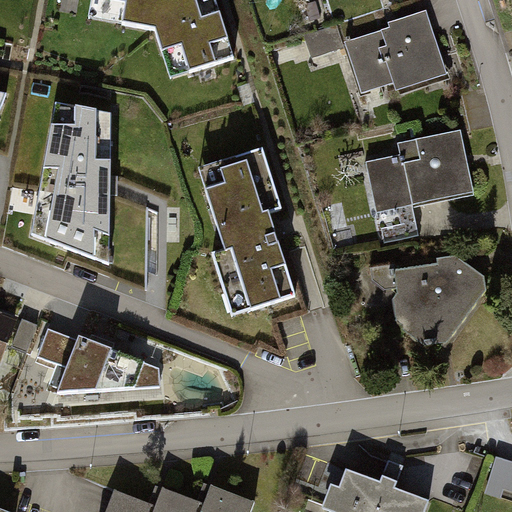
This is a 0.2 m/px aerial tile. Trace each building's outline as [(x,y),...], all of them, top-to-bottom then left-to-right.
[(202,0),(90,0),(86,19),(155,32),(168,77),(230,60),(213,1),(204,3),(202,0)] [(451,82),(429,16),(354,42),(372,94),(415,79),(420,93),(451,82)] [(340,23),(307,36),(315,57),(348,44),(340,23)] [(0,124),(12,93),(0,90),(0,124)] [(117,112),(48,99),(22,240),(112,274),(117,112)] [(407,144),(409,155),(378,162),(388,210),(469,193),(456,133),(407,144)] [(261,150),(198,170),(224,252),(211,256),(230,318),(295,298),(269,214),(280,210),(261,150)] [(415,272),(422,328),(471,330),(511,280),(484,257),(449,251),(444,268),(415,272)] [(0,313),(0,382),(21,321),(0,313)] [(68,371),(57,403),(159,394),(157,368),(50,329),(39,360),(68,371)] [(511,465),(497,461),(488,490),(511,496),(511,465)] [(348,475),(332,511),(425,511),(428,507),(348,475)] [(155,511),(114,496),(108,511),(247,511),(248,510),(205,494),(200,507),(162,493),(155,511)]
